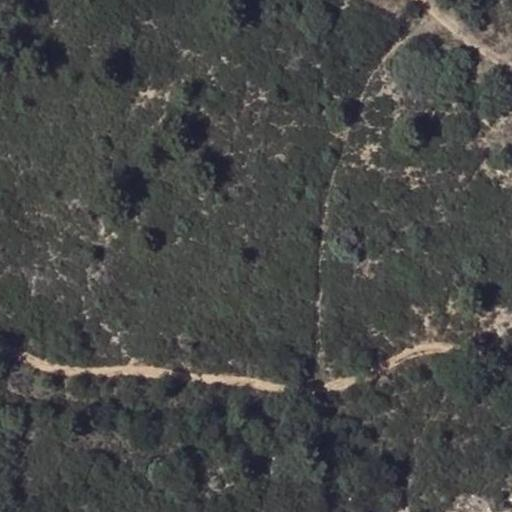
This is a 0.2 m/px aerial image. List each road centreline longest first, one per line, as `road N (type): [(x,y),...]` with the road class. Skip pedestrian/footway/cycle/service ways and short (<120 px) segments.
road 1 (track): [(0,340),(41,362),(143,380),(196,372),(378,375),(434,346),(462,343),(511,359)]
road 2 (track): [(405,0),(511,71)]
